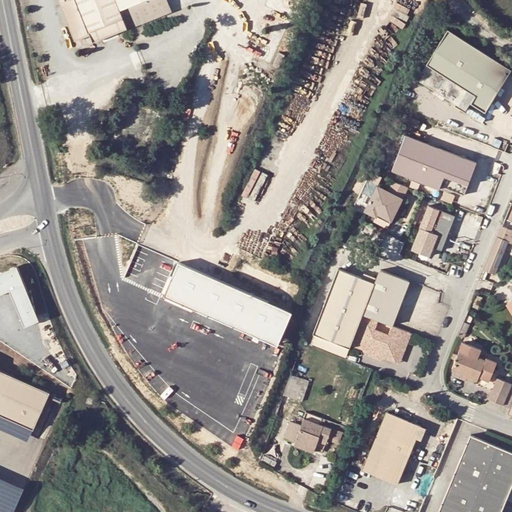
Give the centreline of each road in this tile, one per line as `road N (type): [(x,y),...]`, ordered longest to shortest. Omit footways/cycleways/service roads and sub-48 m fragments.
road 1 (residential): [(511,428),(446,399),(433,383),(511,174)]
road 2 (secondary): [(52,234),(93,358),(146,427),(217,477)]
road 3 (secondary): [(3,0),(39,182)]
